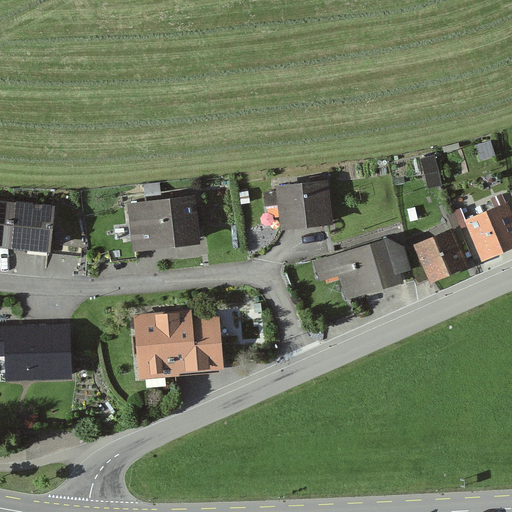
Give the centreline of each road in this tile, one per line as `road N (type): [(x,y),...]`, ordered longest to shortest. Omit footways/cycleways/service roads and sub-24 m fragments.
road 1 (residential): [(308,369),(267,276),(52,294),(0,289)]
road 2 (unclassified): [(89,511),(94,481),(121,451),(308,369)]
road 3 (unclassified): [(308,369),(511,281)]
